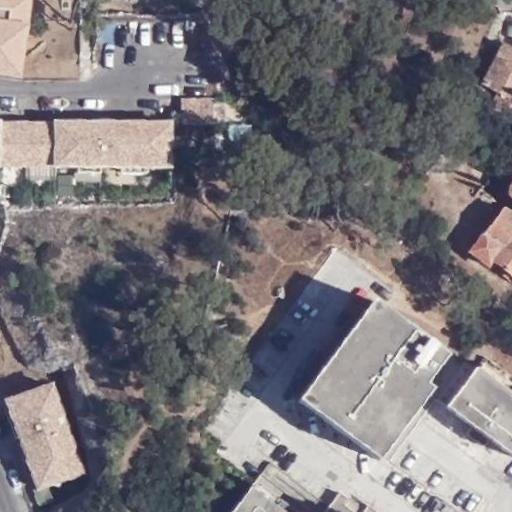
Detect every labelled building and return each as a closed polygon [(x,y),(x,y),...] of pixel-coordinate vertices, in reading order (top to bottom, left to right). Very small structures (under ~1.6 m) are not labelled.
[(511,47),(505,43),(500,52),(491,48),(485,59),(493,63),(480,84),(493,91),(487,100),(503,111),(510,101),(511,102),(511,47)] [(213,126),(214,99),(208,99),(183,99),(182,125),(213,126)] [(56,165),(57,123),(42,123),(42,128),(14,128),(14,123),(0,122),(0,165),(56,167),(56,165)] [(171,166),(171,124),(57,123),(56,165),(79,166),(79,157),(98,157),(98,166),(123,166),(123,157),(148,158),(148,166),(171,166)] [(98,166),(98,157),(79,157),(79,166),(98,166)] [(148,166),(148,158),(123,157),(123,166),(148,166)] [(511,184),(511,185),(509,187),(508,190),(508,193),(511,197),(511,198),(511,209),(510,213),(502,208),(497,214),(492,210),(473,235),(479,238),(468,252),(487,265),(491,261),(511,276),(511,184)] [(445,354),(370,300),(296,402),(377,460),(430,388),(424,383),(445,354)] [(511,395),(472,367),(443,407),(478,431),(511,455),(511,395)] [(83,473),(52,385),(8,401),(13,416),(18,415),(43,487),(38,489),(38,488),(33,490),(39,506),(54,500),(48,485),(83,473)] [(43,487),(18,415),(13,416),(8,417),(23,460),(28,459),(38,488),(38,489),(43,487)] [(278,509),(253,488),(232,511),(300,511),(285,500),(278,509)]
